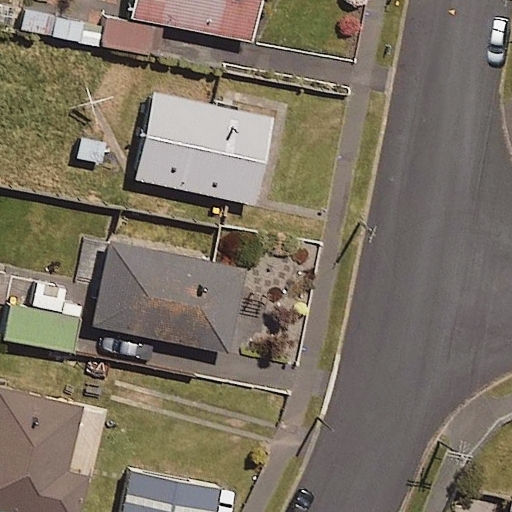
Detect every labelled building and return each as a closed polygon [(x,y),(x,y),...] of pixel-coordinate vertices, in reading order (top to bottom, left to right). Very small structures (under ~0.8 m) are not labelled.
[(37,0),(0,0),(0,19),(79,37),(85,10),(37,0)] [(151,45),(157,11),(243,26),(247,0),(122,0),(122,4),(97,0),(91,0),(86,33),(151,45)] [(212,75),(191,70),(187,89),(145,81),(128,167),(247,191),(265,105),(208,93),(212,75)] [(236,256),(101,228),(84,311),(219,339),(236,256)] [(72,307),(4,292),(0,311),(0,325),(65,340),(72,307)] [(0,499),(54,511),(68,511),(80,465),(57,460),(73,389),(0,372),(0,499)] [(206,511),(213,473),(124,457),(113,511),(206,511)] [(511,511),(511,484),(505,484),(499,511),(511,511)]
